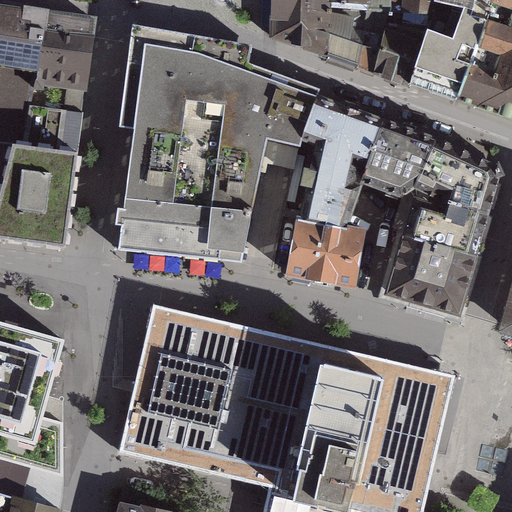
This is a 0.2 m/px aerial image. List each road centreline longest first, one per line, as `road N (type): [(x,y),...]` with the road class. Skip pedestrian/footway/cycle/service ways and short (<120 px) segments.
road 1 (residential): [(511,143),(226,34),(192,0)]
road 2 (residential): [(86,511),(87,282)]
